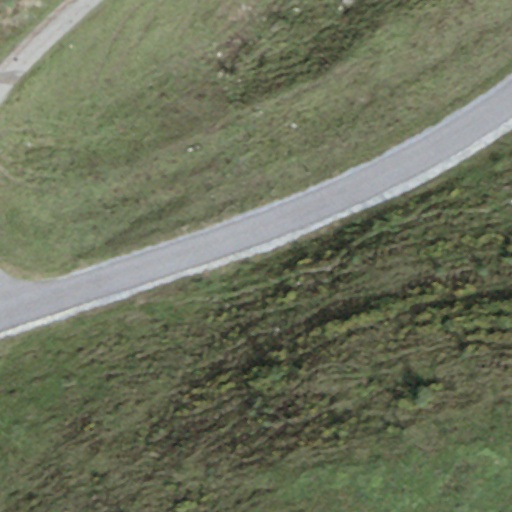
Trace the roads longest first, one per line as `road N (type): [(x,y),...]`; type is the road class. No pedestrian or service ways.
road 1 (unclassified): [(511,100),(459,142),(296,221),(0,311)]
road 2 (track): [(0,95),(7,80),(100,0)]
